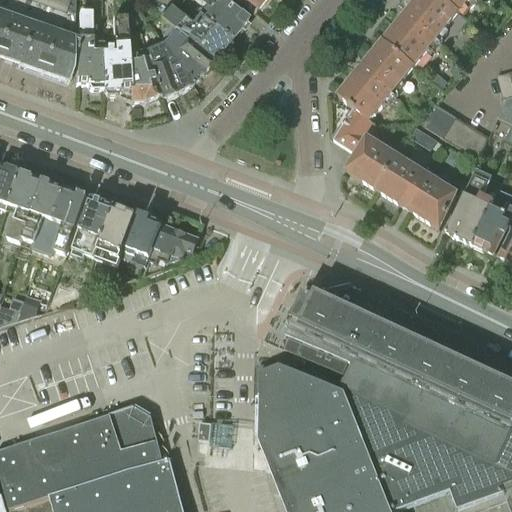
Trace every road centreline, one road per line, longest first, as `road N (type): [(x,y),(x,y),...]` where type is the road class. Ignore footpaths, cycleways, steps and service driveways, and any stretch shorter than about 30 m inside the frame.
road 1 (primary): [(511,336),(291,227)]
road 2 (primary): [(183,183),(0,114)]
road 3 (residential): [(291,227),(309,178),(297,38)]
road 4 (residential): [(297,38),(183,183)]
